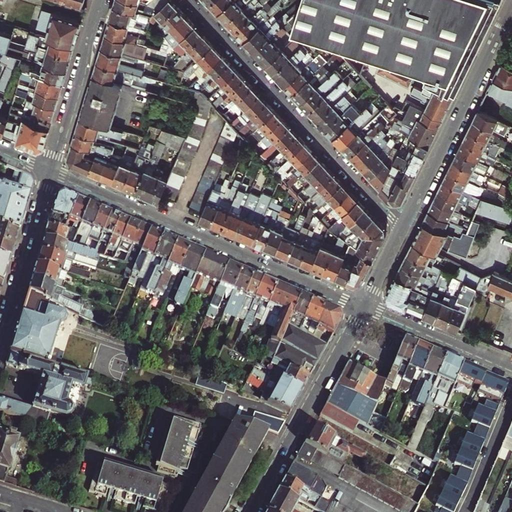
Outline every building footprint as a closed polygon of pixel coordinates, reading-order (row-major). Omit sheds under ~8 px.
[(12,43),(14,38),(0,33),(0,1),(2,2),(2,0),(0,0),(0,49),(10,53),(12,43)] [(51,0),(82,9),(84,0),(51,0)] [(137,8),(139,2),(132,0),(116,0),(114,5),(151,16),(159,8),(146,4),(144,10),(137,8)] [(132,0),(139,2),(146,4),(159,8),(167,0),(132,0)] [(159,16),(163,20),(177,7),(170,0),(167,0),(159,8),(151,16),(154,21),(159,16)] [(213,0),(209,4),(217,13),(231,0),(213,0)] [(231,0),(217,13),(226,23),(250,0),(231,0)] [(250,0),(226,23),(235,32),(264,5),(268,1),(269,0),(259,0),(258,1),(256,0),(250,0)] [(243,41),(272,13),(286,0),(277,0),(271,6),(267,9),(264,5),(235,32),(243,41)] [(253,51),(287,19),(300,6),(302,2),(299,0),(297,0),(277,19),(272,13),(243,41),(253,51)] [(302,0),(302,2),(300,6),(294,27),(299,33),(311,37),(320,29),(331,41),(339,49),(347,58),(355,67),(359,71),(369,51),(381,57),(414,73),(422,77),(455,93),(483,35),(500,0),(302,0)] [(114,5),(110,19),(132,25),(147,30),(148,27),(151,16),(114,5)] [(177,7),(163,20),(158,24),(157,29),(156,33),(159,34),(162,34),(163,31),(160,30),(167,24),(171,29),(185,15),(177,7)] [(75,45),(82,20),(80,19),(43,8),(37,27),(48,30),(46,37),(51,38),(75,45)] [(164,35),(173,47),(181,40),(195,26),(185,15),(171,29),(164,35)] [(106,33),(141,44),(142,40),(138,39),(140,34),(130,32),(132,25),(110,19),(106,33)] [(293,39),(294,38),(285,29),(291,24),(287,19),(253,51),(266,65),(281,50),(293,39)] [(285,29),(294,38),(299,33),(294,27),(291,24),(285,29)] [(165,66),(171,67),(204,36),(195,26),(181,40),(184,42),(176,50),(179,53),(165,66)] [(21,56),(41,63),(67,71),(71,56),(36,46),(38,39),(39,35),(29,32),(25,47),(12,43),(10,53),(21,56)] [(148,46),(141,44),(106,33),(102,47),(143,59),(148,46)] [(173,47),(164,35),(160,49),(168,52),(173,47)] [(193,53),(198,58),(212,44),(204,36),(171,67),(179,70),(187,62),(186,60),(193,53)] [(36,46),(71,56),(75,45),(51,38),(50,42),(38,39),(36,46)] [(281,50),(266,65),(273,73),(300,47),(293,39),(281,50)] [(212,44),(198,58),(183,71),(183,72),(187,77),(194,71),(199,77),(208,69),(223,56),(212,44)] [(147,60),(143,59),(102,47),(98,61),(147,76),(151,77),(153,72),(144,70),(147,60)] [(284,85),(306,65),(301,59),(309,51),(305,47),(303,49),(301,47),(300,47),(273,73),(284,85)] [(10,53),(0,49),(0,61),(1,62),(0,63),(0,88),(0,89),(7,91),(16,70),(21,56),(10,53)] [(223,56),(208,69),(212,73),(194,90),(200,91),(204,87),(230,63),(223,56)] [(414,73),(381,57),(377,71),(408,86),(409,84),(414,73)] [(313,58),(306,65),(284,85),(292,93),(321,66),(313,58)] [(511,63),(502,59),(487,90),(511,101),(511,63)] [(145,82),(147,76),(98,61),(93,74),(122,83),(125,76),(145,82)] [(41,63),(37,76),(63,84),(67,71),(41,63)] [(220,80),(223,85),(237,71),(230,63),(204,87),(208,91),(220,80)] [(321,66),(292,93),(300,103),(328,76),(325,73),(328,70),(322,64),(321,66)] [(336,69),(331,74),(328,76),(300,103),(308,111),(342,80),(339,77),(341,74),(336,69)] [(215,108),(222,101),(245,79),(237,71),(223,85),(217,91),(221,95),(215,101),(216,102),(212,105),(215,108)] [(80,118),(111,127),(124,83),(122,83),(93,74),(86,98),(80,118)] [(63,84),(37,76),(33,89),(59,96),(63,84)] [(422,77),(417,87),(450,104),(455,93),(422,77)] [(308,111),(316,120),(344,94),(348,90),(354,85),(351,81),(349,83),(344,78),(342,80),(308,111)] [(234,104),(252,87),(245,79),(222,101),(229,108),(234,104)] [(427,104),(425,109),(443,118),(450,104),(417,87),(414,86),(411,92),(410,94),(421,99),(420,100),(427,104)] [(234,104),(242,112),(260,95),(252,87),(234,104)] [(33,89),(30,100),(56,107),(59,96),(33,89)] [(344,94),(352,103),(356,99),(348,90),(344,94)] [(200,92),(196,105),(195,108),(209,112),(212,104),(200,92)] [(388,103),(393,108),(395,106),(403,109),(407,100),(402,98),(389,92),(385,99),(388,103)] [(316,120),(325,129),(352,103),(344,94),(316,120)] [(232,121),(230,119),(228,121),(237,131),(240,129),(246,122),(267,103),(260,95),(242,112),(232,121)] [(325,129),(333,137),(367,105),(369,104),(360,95),(356,99),(352,103),(325,129)] [(14,96),(11,109),(17,110),(21,98),(14,96)] [(56,107),(30,100),(26,113),(52,120),(56,107)] [(392,116),(404,122),(434,136),(443,118),(425,109),(407,100),(403,109),(395,106),(393,108),(397,112),(392,116)] [(237,131),(245,139),(275,111),(267,103),(246,122),(250,126),(244,132),(240,129),(237,131)] [(333,137),(341,147),(376,115),(367,105),(333,137)] [(209,112),(195,108),(193,115),(207,118),(209,112)] [(477,109),(472,119),(493,129),(497,119),(477,109)] [(254,145),(261,138),(282,119),(275,111),(245,139),(247,141),(252,147),(254,145)] [(380,127),(389,119),(380,111),(376,115),(341,147),(350,156),(380,127)] [(52,120),(26,113),(25,113),(24,118),(50,128),(52,120)] [(193,115),(191,121),(205,124),(207,118),(193,115)] [(12,123),(7,122),(3,136),(37,150),(44,147),(50,128),(24,118),(22,118),(20,125),(17,124),(15,133),(10,132),(12,123)] [(111,127),(80,118),(76,130),(110,140),(112,135),(126,139),(128,132),(111,127)] [(282,119),(261,138),(265,142),(258,149),(254,145),(252,147),(255,151),(260,155),(289,127),(282,119)] [(493,129),(472,119),(467,129),(499,144),(502,146),(504,142),(490,135),(493,129)] [(205,124),(191,121),(189,127),(203,130),(205,124)] [(227,121),(221,134),(234,140),(237,131),(228,121),(227,121)] [(403,132),(407,134),(430,145),(434,136),(404,122),(402,126),(405,127),(403,132)] [(203,130),(189,127),(187,134),(200,139),(203,130)] [(278,145),(283,149),(297,136),(289,127),(260,155),(263,159),(278,145)] [(350,156),(357,164),(373,147),(382,136),(384,133),(385,132),(380,127),(350,156)] [(399,134),(401,131),(395,128),(391,134),(397,138),(399,134)] [(499,144),(467,129),(462,139),(489,152),(491,146),(497,149),(499,144)] [(116,142),(110,140),(76,130),(73,142),(98,150),(110,154),(116,142)] [(167,183),(168,179),(162,176),(164,172),(155,168),(165,144),(180,150),(182,146),(185,140),(185,139),(186,137),(162,130),(155,146),(135,192),(159,202),(161,196),(164,189),(167,183)] [(399,134),(397,138),(394,144),(400,147),(401,146),(403,142),(407,134),(403,132),(401,135),(399,134)] [(200,139),(187,134),(186,137),(185,139),(195,143),(194,144),(197,145),(200,139)] [(221,134),(219,140),(231,145),(234,140),(221,134)] [(410,148),(411,149),(414,150),(410,159),(420,164),(430,145),(407,134),(403,142),(411,146),(410,148)] [(116,142),(125,145),(126,139),(112,135),(110,140),(116,142)] [(297,136),(283,149),(290,157),(304,143),(297,136)] [(373,147),(357,164),(365,172),(387,140),(382,136),(373,147)] [(489,152),(462,139),(458,149),(489,165),(491,160),(486,158),(489,152)] [(185,140),(182,146),(192,151),(194,144),(185,140)] [(219,140),(216,146),(229,152),(231,145),(219,140)] [(389,152),(394,144),(387,140),(365,172),(373,180),(389,152)] [(89,172),(98,150),(73,142),(68,158),(71,165),(89,172)] [(107,160),(99,177),(112,182),(120,163),(128,145),(125,145),(116,142),(110,154),(108,160),(107,160)] [(135,161),(124,187),(135,192),(155,146),(149,143),(144,155),(139,153),(135,161)] [(304,143),(290,157),(284,163),(274,171),(280,177),(282,179),(291,170),(312,151),(304,143)] [(180,150),(180,152),(189,156),(192,151),(182,146),(180,150)] [(214,152),(226,158),(229,152),(216,146),(214,152)] [(414,150),(411,149),(410,151),(401,146),(400,147),(395,158),(393,162),(416,173),(420,164),(410,159),(414,150)] [(458,149),(453,159),(478,171),(479,172),(485,175),(487,169),(489,165),(458,149)] [(110,154),(98,150),(89,172),(99,177),(107,160),(108,160),(110,154)] [(312,151),(291,170),(296,175),(286,184),(289,187),(299,178),(319,159),(312,151)] [(180,152),(177,158),(187,162),(189,156),(180,152)] [(214,152),(211,158),(224,164),(226,158),(214,152)] [(386,177),(393,162),(395,158),(389,152),(373,180),(380,188),(386,177)] [(494,155),(489,152),(486,158),(491,160),(494,155)] [(274,171),(284,163),(277,155),(267,163),(272,169),(274,171)] [(124,187),(135,161),(129,158),(126,165),(120,163),(112,182),(124,187)] [(187,162),(177,158),(175,164),(184,168),(187,162)] [(224,164),(211,158),(209,165),(221,170),(224,164)] [(319,159),(299,178),(306,186),(326,167),(319,159)] [(478,171),(453,159),(448,169),(480,185),(482,180),(476,177),(479,172),(478,171)] [(395,182),(389,197),(394,203),(402,202),(416,173),(393,162),(386,177),(395,182)] [(175,164),(172,171),(182,175),(184,168),(175,164)] [(221,170),(209,165),(206,170),(219,176),(221,170)] [(326,167),(306,186),(310,191),(313,194),(320,188),(334,175),(326,167)] [(480,185),(448,169),(443,179),(463,189),(472,194),(474,195),(480,185)] [(206,170),(203,177),(216,182),(217,181),(219,176),(206,170)] [(172,171),(169,176),(179,180),(182,175),(172,171)] [(30,179),(14,173),(13,178),(20,181),(15,194),(0,189),(0,228),(18,235),(33,186),(30,179)] [(222,198),(211,225),(222,229),(242,181),(244,176),(238,173),(226,200),(222,198)] [(341,183),(334,175),(320,188),(313,194),(318,199),(310,208),(313,210),(322,201),(341,183)] [(168,179),(167,183),(176,187),(179,180),(169,176),(168,179)] [(222,229),(232,234),(244,206),(253,186),(248,184),(250,179),(244,176),(242,181),(222,229)] [(203,177),(201,183),(213,188),(216,182),(203,177)] [(463,189),(443,179),(438,189),(458,199),(462,201),(467,203),(477,208),(482,198),(476,196),(474,195),(472,194),(463,189)] [(200,220),(211,225),(222,198),(228,185),(217,181),(216,182),(213,188),(211,194),(208,200),(205,206),(203,213),(200,220)] [(167,183),(164,189),(174,193),(176,187),(167,183)] [(213,188),(201,183),(198,189),(211,194),(213,188)] [(325,202),(331,209),(349,192),(341,183),(322,201),(313,210),(312,211),(315,215),(321,209),(320,207),(325,202)] [(500,195),(505,197),(509,187),(504,184),(499,195),(500,195)] [(232,234),(242,238),(263,190),(256,187),(253,186),(244,206),(232,234)] [(263,190),(242,238),(253,243),(267,209),(271,200),(274,193),(264,188),(263,190)] [(171,199),(174,193),(164,189),(161,196),(171,199)] [(211,194),(198,189),(196,195),(208,200),(211,194)] [(438,189),(433,199),(453,209),(458,199),(438,189)] [(349,192),(331,209),(339,218),(358,201),(349,192)] [(64,232),(66,229),(78,200),(64,194),(56,198),(48,227),(64,232)] [(208,200),(196,195),(193,201),(205,206),(208,200)] [(500,195),(496,202),(501,204),(505,197),(500,195)] [(496,202),(482,198),(477,208),(477,210),(510,221),(511,216),(511,207),(501,204),(496,202)] [(453,209),(433,199),(428,210),(457,222),(461,213),(458,211),(453,209)] [(462,201),(458,199),(453,209),(458,211),(462,201)] [(75,240),(78,232),(89,205),(78,200),(66,229),(70,231),(67,236),(75,240)] [(273,211),(276,203),(271,200),(267,209),(273,211)] [(205,206),(193,201),(190,207),(203,213),(205,206)] [(344,220),(347,222),(350,223),(365,209),(358,201),(339,218),(331,226),(329,228),(339,236),(345,226),(342,224),(344,220)] [(253,243),(264,248),(279,214),(282,205),(276,203),(273,211),(267,209),(253,243)] [(304,203),(300,213),(307,215),(310,208),(304,203)] [(467,203),(463,213),(473,218),(477,210),(477,208),(467,203)] [(76,250),(83,252),(101,210),(89,205),(78,232),(82,234),(76,250)] [(307,215),(317,224),(319,219),(315,215),(312,211),(313,210),(310,208),(307,215)] [(345,226),(339,236),(344,240),(349,236),(356,231),(358,232),(373,217),(365,209),(350,223),(347,222),(345,226)] [(83,252),(94,256),(111,214),(101,210),(83,252)] [(468,230),(470,227),(457,222),(428,210),(422,222),(463,234),(465,229),(468,230)] [(307,215),(300,213),(294,227),(288,225),(276,253),(289,258),(303,224),(307,215)] [(103,259),(108,246),(120,218),(111,214),(94,256),(99,258),(103,259)] [(264,248),(276,253),(288,225),(290,219),(279,214),(264,248)] [(356,231),(349,236),(355,239),(359,235),(363,239),(361,243),(362,245),(366,241),(373,235),(382,227),(373,217),(358,232),(356,231)] [(108,246),(117,250),(129,222),(120,218),(108,246)] [(320,220),(319,219),(317,224),(314,229),(319,231),(321,232),(325,224),(320,220)] [(480,220),(473,219),(470,227),(477,229),(480,220)] [(112,262),(123,265),(140,227),(129,222),(117,250),(112,262)] [(445,257),(446,256),(449,249),(467,255),(477,229),(470,227),(468,230),(465,229),(463,234),(422,222),(413,241),(437,252),(438,253),(445,257)] [(289,258),(300,263),(311,237),(314,229),(303,224),(289,258)] [(71,248),(75,240),(67,236),(70,231),(66,229),(64,232),(48,227),(44,239),(71,248)] [(128,267),(134,269),(150,231),(140,227),(123,265),(128,267)] [(382,227),(373,235),(366,241),(373,245),(379,248),(385,236),(384,229),(382,227)] [(0,242),(14,247),(18,235),(0,228),(0,242)] [(329,228),(323,243),(312,268),(324,273),(339,236),(329,228)] [(147,256),(153,259),(163,237),(150,231),(134,269),(129,281),(128,283),(134,286),(147,256)] [(339,236),(324,273),(335,278),(345,255),(339,253),(345,240),(344,240),(339,236)] [(368,257),(372,260),(379,248),(373,245),(366,241),(362,245),(361,243),(355,239),(349,236),(344,240),(345,240),(348,242),(350,244),(357,249),(362,253),(368,257)] [(154,296),(154,295),(177,242),(163,237),(153,259),(149,269),(155,271),(146,293),(154,296)] [(312,268),(323,243),(315,239),(311,237),(300,263),(312,268)] [(71,248),(44,239),(40,253),(73,263),(95,271),(99,258),(94,256),(83,252),(76,250),(71,248)] [(413,241),(407,252),(444,270),(450,273),(459,277),(466,281),(471,270),(461,265),(461,264),(446,256),(445,257),(438,253),(437,252),(413,241)] [(0,257),(10,261),(14,247),(0,242),(0,257)] [(170,278),(176,280),(190,248),(177,242),(154,295),(161,298),(170,278)] [(345,255),(335,278),(346,283),(355,263),(352,262),(349,261),(352,253),(356,254),(357,249),(350,244),(349,246),(345,255)] [(181,309),(190,289),(205,254),(190,248),(176,280),(169,296),(176,299),(175,302),(175,304),(176,306),(178,308),(181,309)] [(444,270),(407,252),(401,263),(428,276),(430,272),(441,277),(444,270)] [(71,269),(73,263),(40,253),(36,265),(66,275),(90,283),(93,277),(71,269)] [(361,283),(372,260),(368,257),(362,253),(361,256),(359,261),(356,260),(355,263),(346,283),(354,286),(361,283)] [(190,289),(214,299),(229,264),(205,254),(190,289)] [(0,283),(3,285),(10,261),(0,257),(0,283)] [(428,276),(401,263),(396,274),(422,287),(424,283),(436,289),(439,281),(428,276)] [(220,304),(226,307),(242,270),(229,264),(214,299),(204,320),(212,324),(220,304)] [(62,291),(66,275),(36,265),(32,279),(62,291)] [(122,279),(129,281),(134,269),(128,267),(122,279)] [(234,323),(237,316),(255,276),(242,270),(226,307),(222,317),(234,323)] [(424,315),(436,320),(448,292),(442,289),(450,273),(444,270),(441,277),(439,281),(436,289),(434,293),(424,315)] [(489,287),(511,296),(511,277),(495,271),(482,275),(471,270),(466,281),(464,286),(460,296),(447,325),(463,332),(474,305),(470,303),(477,287),(485,291),(488,290),(489,287)] [(390,301),(424,315),(434,293),(422,287),(396,274),(386,293),(390,301)] [(237,316),(246,320),(264,280),(255,276),(237,316)] [(436,320),(447,325),(460,296),(454,294),(458,284),(464,286),(466,281),(459,277),(458,279),(454,278),(448,292),(436,320)] [(64,292),(62,291),(32,279),(28,292),(84,318),(87,311),(62,300),(64,292)] [(263,319),(265,314),(277,285),(264,280),(246,320),(240,333),(245,335),(249,326),(251,327),(256,317),(263,319)] [(265,314),(280,320),(281,318),(282,318),(285,312),(286,311),(294,293),(277,285),(265,314)] [(285,312),(292,316),(301,295),(294,293),(286,311),(285,312)] [(303,321),(312,300),(301,295),(292,316),(287,326),(298,332),(300,329),(295,326),(299,319),(303,321)] [(319,317),(324,306),(312,300),(303,321),(300,329),(298,332),(312,340),(319,328),(318,327),(322,318),(319,317)] [(319,328),(312,340),(326,348),(342,319),(339,312),(324,306),(319,317),(322,318),(318,327),(319,328)] [(267,352),(275,355),(287,326),(292,316),(285,312),(282,318),(281,318),(280,320),(267,352)] [(40,323),(21,317),(9,353),(47,365),(60,323),(54,321),(53,322),(41,319),(40,323)] [(275,355),(273,360),(280,363),(300,374),(304,365),(313,370),(326,348),(312,340),(298,332),(287,326),(275,355)] [(406,340),(386,383),(386,385),(393,388),(397,379),(398,379),(405,364),(410,366),(419,346),(406,340)] [(433,352),(419,346),(410,366),(400,391),(408,394),(417,373),(423,375),(433,352)] [(447,358),(433,352),(423,375),(411,404),(426,409),(447,358)] [(89,377),(47,365),(9,353),(6,366),(42,376),(33,408),(64,417),(70,415),(72,409),(68,403),(73,385),(86,388),(87,384),(94,386),(95,382),(88,379),(89,377)] [(116,377),(119,362),(89,356),(86,371),(116,377)] [(465,365),(447,358),(426,409),(409,450),(415,454),(427,425),(431,422),(434,415),(434,411),(436,407),(446,411),(465,365)] [(268,371),(274,374),(280,363),(273,360),(268,371)] [(280,363),(274,374),(303,390),(309,379),(300,374),(280,363)] [(350,363),(337,385),(378,404),(386,385),(386,383),(350,363)] [(304,365),(300,374),(309,379),(313,370),(304,365)] [(253,371),(249,378),(296,402),(303,390),(274,374),(270,381),(253,371)] [(260,400),(289,414),(296,402),(249,378),(246,384),(263,394),(260,400)] [(337,385),(326,405),(381,435),(387,420),(374,413),(378,404),(337,385)] [(0,411),(29,420),(33,408),(0,399),(0,411)] [(472,437),(484,442),(499,406),(487,401),(484,408),(477,405),(470,422),(477,425),(472,437)] [(326,405),(320,416),(394,457),(401,445),(381,435),(326,405)] [(170,422),(156,467),(159,467),(158,471),(178,477),(180,469),(187,471),(194,450),(187,448),(189,440),(196,442),(201,425),(174,417),(172,423),(170,422)] [(225,511),(226,511),(229,503),(232,497),(231,497),(235,491),(236,491),(243,479),(242,478),(243,476),(244,477),(251,464),(250,463),(254,457),(255,457),(267,436),(269,432),(237,422),(235,425),(233,428),(229,436),(228,436),(218,453),(219,454),(214,462),(210,470),(209,469),(199,487),(200,487),(198,491),(195,495),(191,503),(190,503),(184,511),(225,511)] [(314,427),(304,444),(338,462),(344,451),(359,459),(363,453),(314,427)] [(0,484),(3,485),(8,469),(9,470),(19,437),(0,431),(0,484)] [(472,437),(466,434),(454,464),(461,467),(472,471),(484,442),(472,437)] [(304,444),(297,458),(309,464),(311,461),(339,477),(339,478),(400,511),(413,511),(416,505),(338,462),(304,444)] [(97,464),(89,492),(106,497),(108,489),(116,491),(113,499),(135,505),(137,498),(145,500),(143,508),(157,511),(170,486),(162,483),(163,481),(104,463),(103,466),(97,464)] [(293,465),(285,479),(321,499),(321,498),(327,488),(323,482),(293,465)] [(461,467),(456,479),(467,484),(472,471),(461,467)] [(453,511),(467,484),(456,479),(450,476),(436,506),(441,508),(439,511),(453,511)] [(285,479),(279,490),(298,501),(315,510),(321,499),(285,479)] [(279,490),(267,511),(296,511),(294,510),(298,501),(279,490)] [(321,498),(321,499),(315,510),(318,511),(349,511),(337,505),(337,506),(321,498)] [(479,501),(473,511),(488,511),(491,506),(479,501)]
